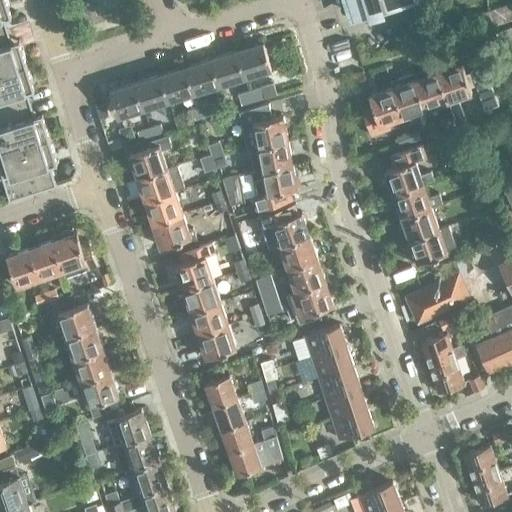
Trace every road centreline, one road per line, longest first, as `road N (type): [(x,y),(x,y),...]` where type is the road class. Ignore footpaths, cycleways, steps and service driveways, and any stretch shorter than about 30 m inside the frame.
road 1 (residential): [(426,433),(341,187),(326,85),(299,0)]
road 2 (residential): [(211,511),(100,189)]
road 3 (residential): [(244,511),(426,433)]
road 4 (residential): [(100,189),(64,71)]
